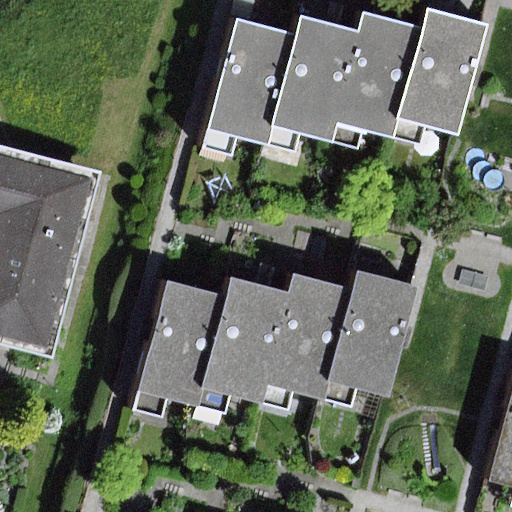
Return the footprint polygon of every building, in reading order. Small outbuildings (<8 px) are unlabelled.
[(490,27),(431,11),(425,30),(402,118),(462,134),(490,27)] [(402,118),(425,30),(364,14),(359,32),(335,123),(397,139),(402,118)] [(335,123),(359,32),(300,17),(296,34),(272,127),(331,142),(335,123)] [(238,20),(211,130),(268,144),(272,127),(296,34),(238,20)] [(0,350),(52,366),(108,177),(0,145),(0,350)] [(422,291),(362,275),(357,294),(334,383),(393,398),(422,291)] [(334,383),(357,294),(296,278),(291,296),(267,387),(328,403),(334,383)] [(267,387),(291,296),(232,282),(227,299),(204,392),(262,406),(267,387)] [(170,284),(142,394),(199,408),(204,392),(227,299),(170,284)] [(511,410),(493,482),(511,486),(511,410)]
